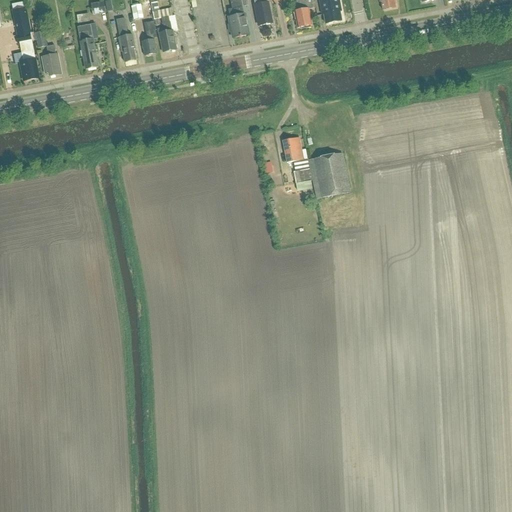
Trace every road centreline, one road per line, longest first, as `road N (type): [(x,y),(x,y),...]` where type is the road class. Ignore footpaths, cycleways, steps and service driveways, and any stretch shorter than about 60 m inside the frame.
road 1 (secondary): [(0,110),(363,40)]
road 2 (secondary): [(363,40),(511,11)]
